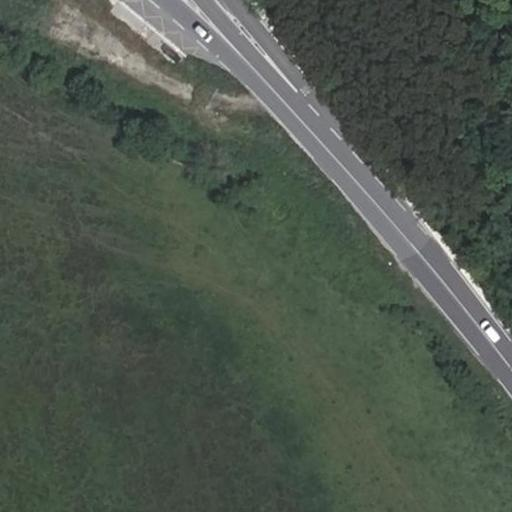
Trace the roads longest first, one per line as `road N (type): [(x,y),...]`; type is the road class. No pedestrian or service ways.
road 1 (primary): [(273,83),(511,363)]
road 2 (primary): [(170,0),(273,83)]
